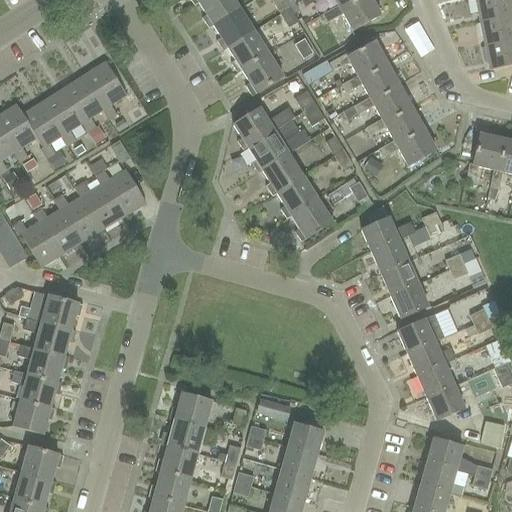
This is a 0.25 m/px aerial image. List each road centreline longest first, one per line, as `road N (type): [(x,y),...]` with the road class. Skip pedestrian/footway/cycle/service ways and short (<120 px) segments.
road 1 (residential): [(352,511),(379,411),(332,302),(159,256)]
road 2 (residential): [(159,256),(187,118),(121,0)]
road 3 (residential): [(159,256),(87,511)]
road 4 (residential): [(511,106),(466,92),(426,0)]
